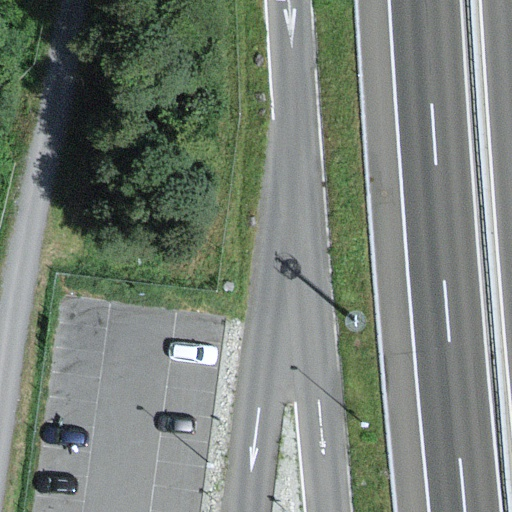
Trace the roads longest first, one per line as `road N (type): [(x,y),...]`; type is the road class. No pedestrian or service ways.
road 1 (motorway): [(426,0),(464,511)]
road 2 (motorway): [(290,0),(328,511)]
road 3 (track): [(76,0),(0,418)]
